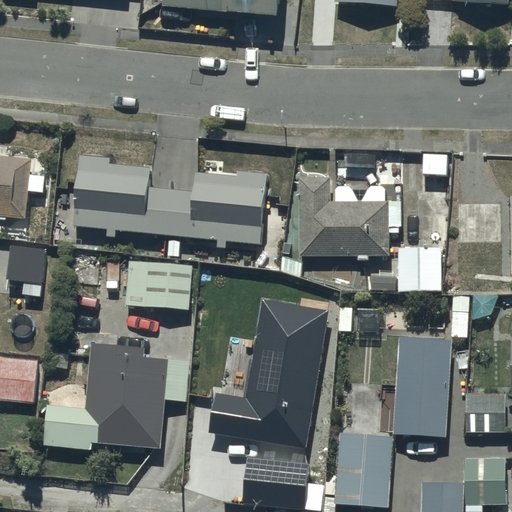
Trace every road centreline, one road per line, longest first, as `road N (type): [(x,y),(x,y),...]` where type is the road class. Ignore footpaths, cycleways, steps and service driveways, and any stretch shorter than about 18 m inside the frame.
road 1 (residential): [(0,65),(193,85),(511,101)]
road 2 (residential): [(0,487),(170,506)]
